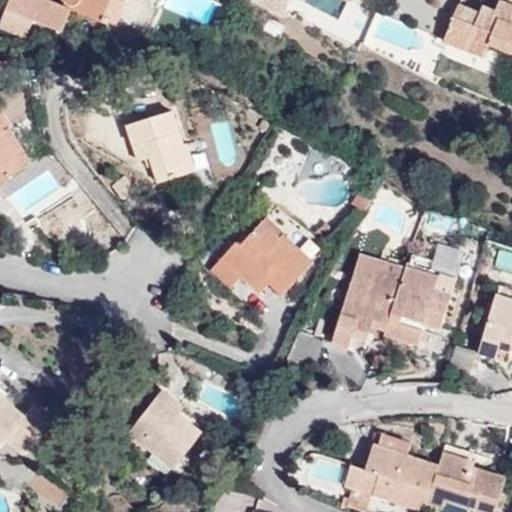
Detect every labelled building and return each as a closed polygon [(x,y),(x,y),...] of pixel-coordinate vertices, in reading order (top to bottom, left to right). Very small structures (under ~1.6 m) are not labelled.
[(112,0),(126,0),(128,1),(128,0),(66,0),(67,8),(46,0),(10,0),(0,27),(27,38),(34,20),(64,32),(73,9),(105,21),(112,0)] [(118,26),(128,1),(126,0),(112,0),(105,21),(118,26)] [(445,39),(486,57),(491,44),(511,52),(511,6),(500,2),(497,12),(484,6),(479,20),(457,11),(445,39)] [(1,107),(0,107),(0,124),(5,132),(10,129),(13,127),(1,107)] [(159,183),(206,168),(198,140),(184,144),(174,111),(128,126),(138,160),(150,157),(159,183)] [(5,132),(0,124),(0,182),(31,163),(10,129),(5,132)] [(268,216),(263,222),(280,239),(284,234),(285,232),(268,216)] [(280,239),(263,222),(242,246),(238,243),(213,270),(232,288),(243,276),(261,294),(270,284),(283,295),(314,261),(284,234),(280,239)] [(439,278),(382,261),(362,254),(334,343),(350,349),(354,336),(356,329),(370,333),(372,326),(387,331),(385,335),(420,345),(424,331),(402,324),(404,317),(442,328),(452,295),(436,289),(439,278)] [(384,255),(382,261),(439,278),(436,289),(452,295),(457,278),(384,255)] [(511,298),(498,294),(480,353),(482,353),(496,359),(499,349),(511,353),(511,348),(511,298)] [(356,329),(354,336),(368,341),(370,333),(356,329)] [(326,341),(302,333),(287,360),(318,367),(326,341)] [(475,379),(482,353),(480,353),(456,346),(449,371),(475,379)] [(0,384),(2,381),(0,379),(0,447),(6,440),(24,454),(52,420),(35,405),(26,416),(0,394),(0,384)] [(165,391),(159,397),(180,414),(185,407),(165,391)] [(180,414),(159,397),(130,433),(174,468),(203,433),(180,414)] [(486,511),(497,511),(507,477),(475,467),(480,452),(448,442),(441,465),(409,454),(412,443),(379,432),(368,468),(353,464),(347,485),(354,487),(349,504),(370,510),(375,493),(427,510),(429,502),(446,507),(448,500),(486,511)]
